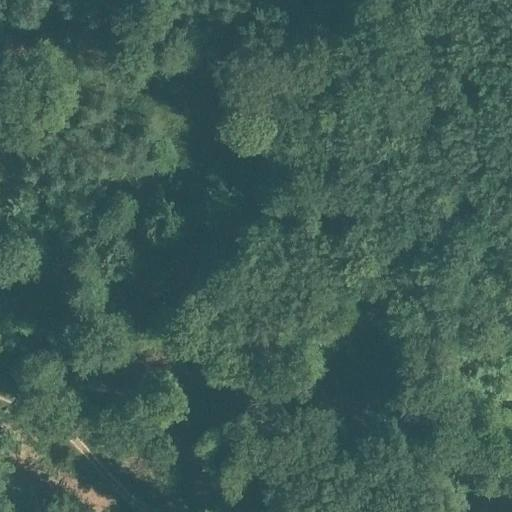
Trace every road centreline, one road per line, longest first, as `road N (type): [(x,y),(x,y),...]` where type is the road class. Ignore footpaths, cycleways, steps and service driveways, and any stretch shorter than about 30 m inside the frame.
road 1 (track): [(421,0),(429,24),(431,135),(410,247),(391,288),(198,511)]
road 2 (track): [(142,511),(46,419),(0,395)]
road 3 (track): [(511,328),(355,332)]
